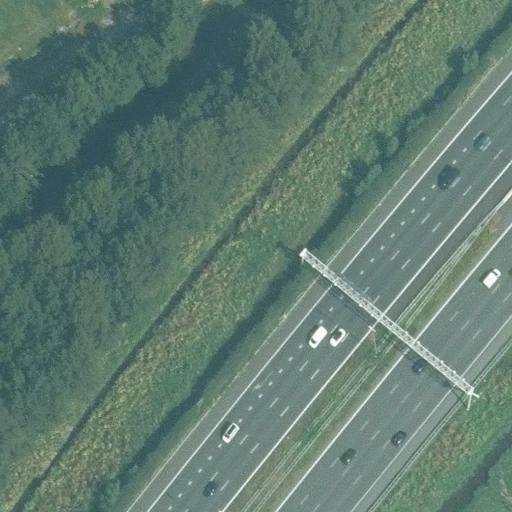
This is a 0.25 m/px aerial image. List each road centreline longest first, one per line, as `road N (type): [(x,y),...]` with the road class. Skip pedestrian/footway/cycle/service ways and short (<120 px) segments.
road 1 (motorway): [(511,118),(186,511)]
road 2 (motorway): [(313,511),(511,269)]
